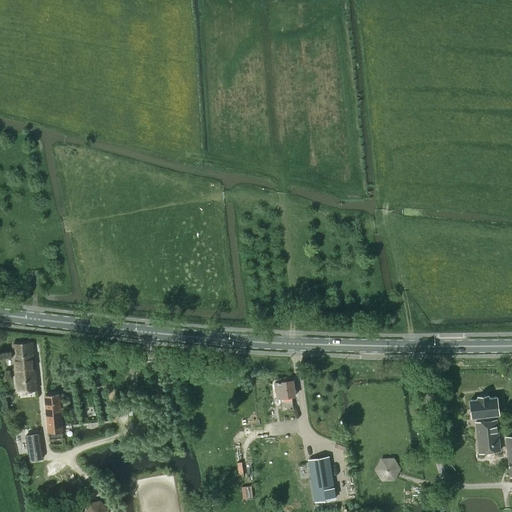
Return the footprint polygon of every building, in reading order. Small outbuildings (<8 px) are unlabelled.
[(36,390),(33,347),(32,342),(13,344),(17,391),(36,390)] [(293,409),(291,397),(295,396),(293,380),(275,383),(276,391),(278,390),(280,402),(282,411),(293,409)] [(59,394),(45,395),(49,433),(62,432),(59,394)] [(496,420),(491,421),(490,415),(498,414),(496,397),(488,398),(488,396),(477,397),(477,399),(470,400),(472,417),(480,416),(481,422),(475,422),(479,453),(500,450),(496,420)] [(306,428),(274,433),(277,449),(288,447),(289,454),(296,453),(295,447),(308,445),(306,428)] [(26,434),(29,460),(43,458),(39,432),(26,434)] [(308,461),(313,500),(333,497),(327,458),(308,461)] [(375,470),(382,480),(394,479),(400,469),(394,459),(381,459),(375,470)]
